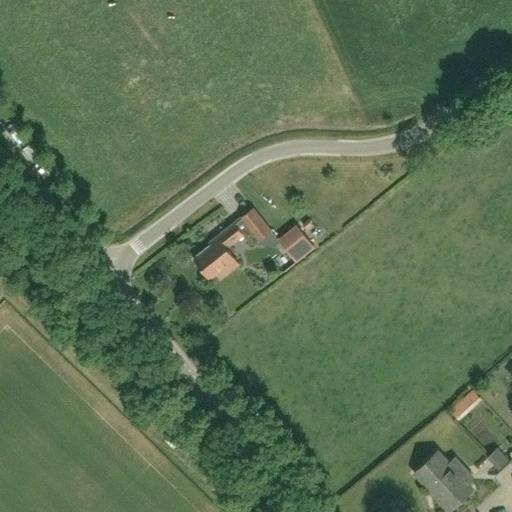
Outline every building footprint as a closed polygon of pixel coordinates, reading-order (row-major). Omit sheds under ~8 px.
[(240,218),(258,241),(272,229),(254,207),(240,218)] [(234,258),(225,248),(242,234),(232,222),(206,244),(208,246),(192,259),(209,279),(234,258)] [(297,225),(278,240),(296,263),(315,248),(297,225)] [(473,388),(462,398),(472,408),(482,398),(473,388)] [(466,410),(456,417),(478,447),(488,440),(466,410)] [(484,460),(497,472),(507,462),(494,449),(484,460)] [(437,451),(414,473),(448,510),(472,489),(468,484),(460,476),(467,469),(455,455),(447,462),(437,451)]
